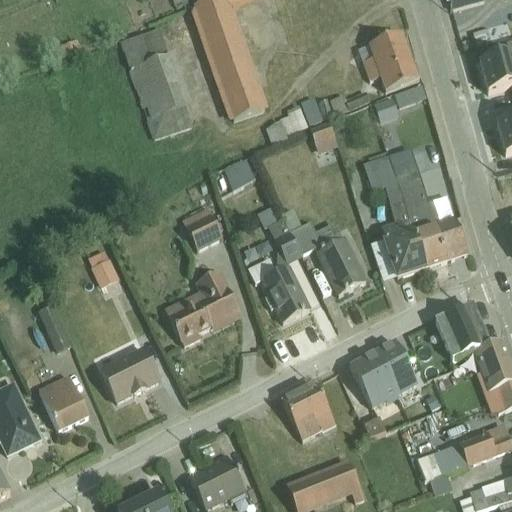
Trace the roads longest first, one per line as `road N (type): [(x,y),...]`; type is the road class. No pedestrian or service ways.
road 1 (residential): [(498,276),(33,511)]
road 2 (tertiary): [(498,276),(425,0)]
